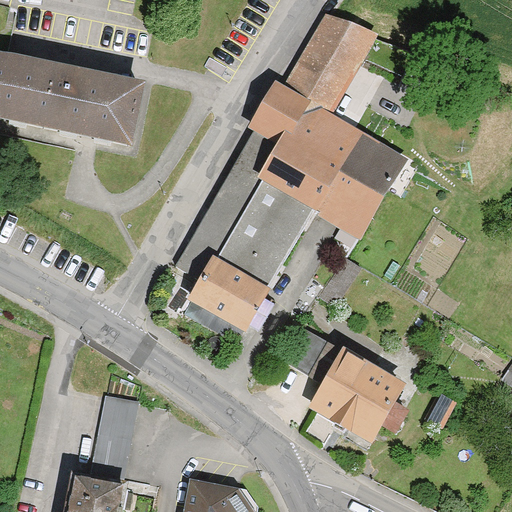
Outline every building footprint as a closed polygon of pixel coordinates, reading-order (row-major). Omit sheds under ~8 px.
[(330,12),(185,265),(205,276),(195,294),(263,333),(329,219),(378,247),(427,163),(342,115),(384,43),(330,12)] [(152,89),(0,57),(0,123),(139,152),(152,89)] [(344,346),(310,408),(370,442),(405,380),(344,346)] [(87,472),(78,511),(146,511),(153,480),(131,475),(147,401),(115,394),(98,474),(87,472)] [(200,474),(191,511),(265,511),(270,489),(200,474)]
